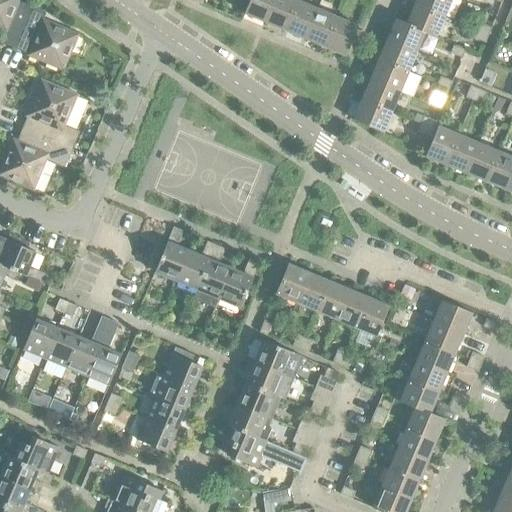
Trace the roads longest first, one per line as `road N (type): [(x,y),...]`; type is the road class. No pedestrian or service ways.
road 1 (residential): [(511,248),(404,197),(166,38)]
road 2 (residential): [(0,197),(76,225),(166,38)]
road 3 (residential): [(440,511),(511,340)]
